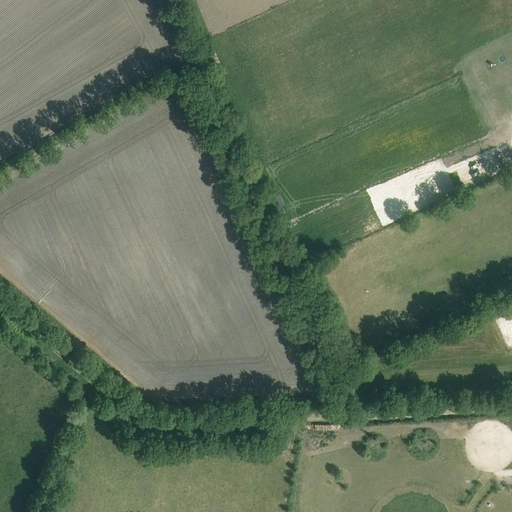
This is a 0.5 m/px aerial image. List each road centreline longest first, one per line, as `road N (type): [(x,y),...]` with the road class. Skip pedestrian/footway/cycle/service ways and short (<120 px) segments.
road 1 (track): [(511,409),(142,420),(0,306)]
road 2 (track): [(359,417),(197,59),(177,49)]
road 3 (track): [(43,511),(88,398),(99,389)]
